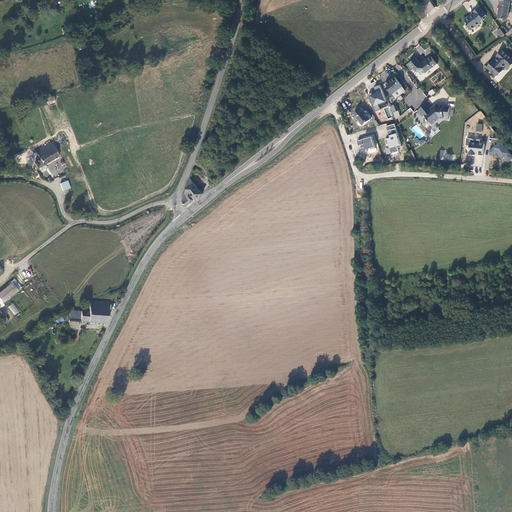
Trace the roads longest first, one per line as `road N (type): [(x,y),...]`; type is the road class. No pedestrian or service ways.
road 1 (tertiary): [(179,220),(435,17)]
road 2 (tertiary): [(51,511),(77,398),(143,263),(179,220)]
road 3 (track): [(329,101),(357,174),(511,181)]
road 4 (tertiary): [(239,0),(176,199),(179,220)]
road 5 (track): [(0,176),(55,189),(73,222),(14,267)]
